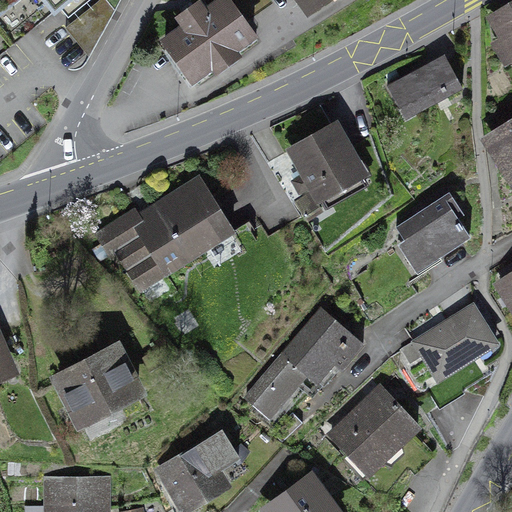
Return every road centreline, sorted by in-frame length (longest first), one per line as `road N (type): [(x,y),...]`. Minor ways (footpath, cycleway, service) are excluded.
road 1 (secondary): [(83,176),(322,78),(461,0)]
road 2 (residential): [(83,176),(76,133),(146,0)]
road 3 (residential): [(383,329),(511,244)]
